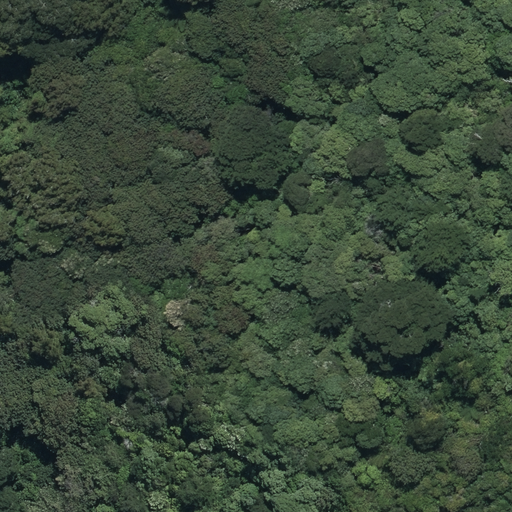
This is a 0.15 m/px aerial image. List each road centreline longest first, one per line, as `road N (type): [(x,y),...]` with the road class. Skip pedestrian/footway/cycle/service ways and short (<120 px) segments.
road 1 (track): [(101,0),(120,108),(98,225),(89,407),(41,303),(0,257)]
road 2 (track): [(511,233),(468,135),(441,0)]
